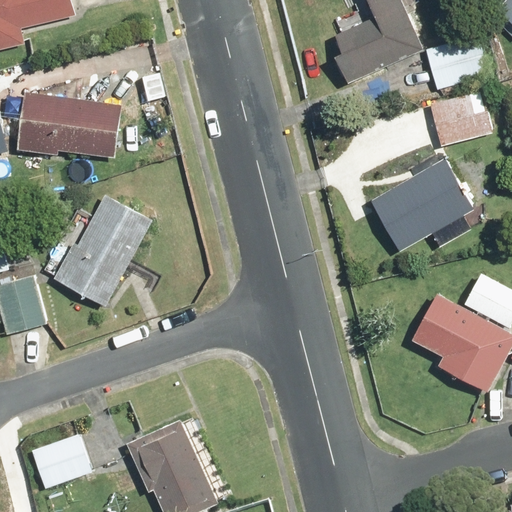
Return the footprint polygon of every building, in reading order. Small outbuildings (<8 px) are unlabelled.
[(0,0),(0,48),(26,43),(22,26),(76,13),(72,0),(0,0)] [(425,48),(403,0),(368,0),(377,18),(338,35),(346,53),(337,58),(348,83),(425,48)] [(511,0),(506,0),(499,8),(511,20),(511,0)] [(481,34),(429,51),(442,90),(494,73),(481,34)] [(124,103),(24,88),(15,148),(59,154),(60,150),(116,158),(124,103)] [(483,95),(430,110),(440,147),(493,132),(483,95)] [(447,155),(371,197),(401,250),(477,209),(447,155)] [(109,303),(154,217),(104,191),(59,276),(109,303)] [(511,287),(484,273),(467,306),(509,328),(511,322),(511,287)] [(36,278),(0,286),(0,307),(6,336),(47,327),(36,278)] [(511,348),(511,332),(439,294),(415,339),(445,356),(439,368),(488,394),(511,348)] [(197,511),(220,502),(181,417),(127,442),(150,490),(155,487),(166,511),(197,511)] [(81,436),(34,453),(47,490),(94,473),(81,436)]
